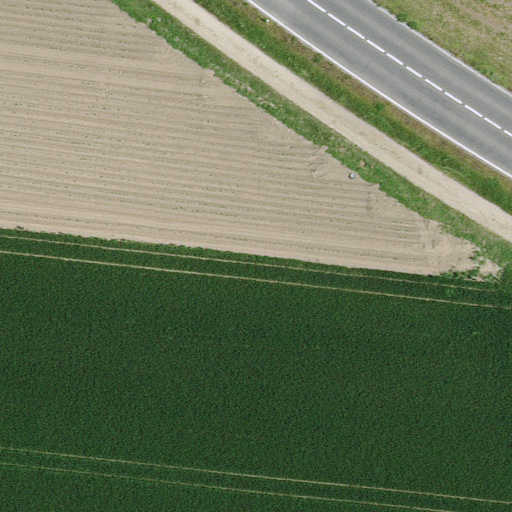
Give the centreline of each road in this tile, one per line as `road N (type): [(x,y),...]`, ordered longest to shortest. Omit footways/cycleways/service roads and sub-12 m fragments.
road 1 (track): [(511,227),(401,161),(170,0)]
road 2 (primary): [(511,134),(313,0)]
